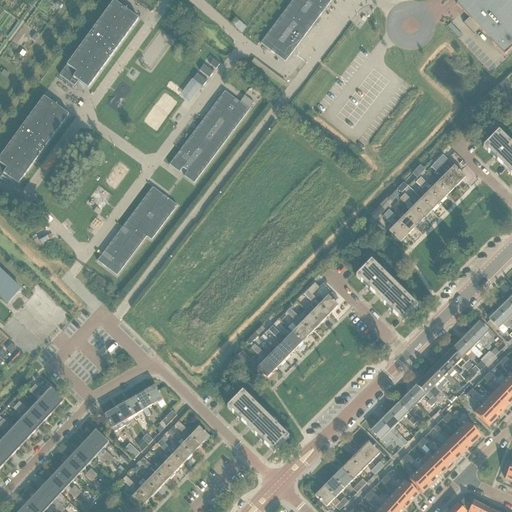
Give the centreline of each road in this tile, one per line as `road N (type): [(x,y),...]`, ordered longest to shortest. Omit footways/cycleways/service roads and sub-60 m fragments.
road 1 (residential): [(273,479),(161,370),(145,367),(92,398),(0,498)]
road 2 (secondary): [(407,356),(511,249)]
